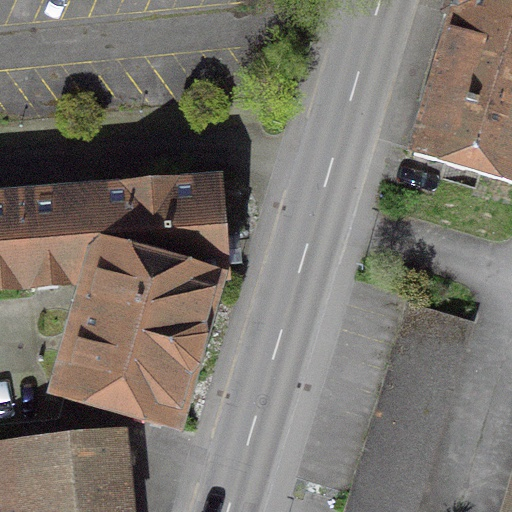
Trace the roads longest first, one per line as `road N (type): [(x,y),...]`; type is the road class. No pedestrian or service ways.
road 1 (tertiary): [(378,0),(225,511)]
road 2 (unknown): [(226,509),(131,432),(0,390)]
road 3 (unknown): [(322,187),(511,267)]
